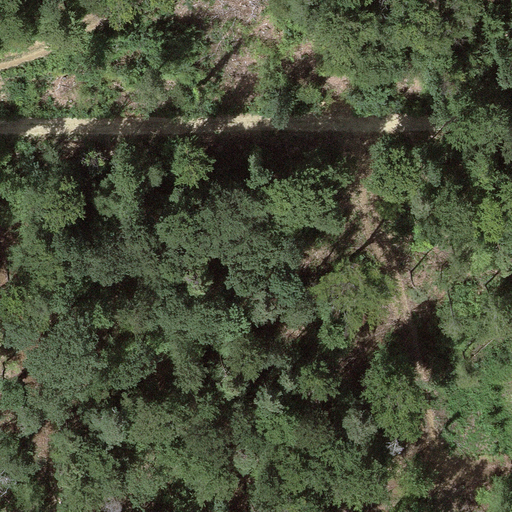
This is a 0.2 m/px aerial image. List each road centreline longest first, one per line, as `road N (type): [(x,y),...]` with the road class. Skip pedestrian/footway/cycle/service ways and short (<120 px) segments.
road 1 (track): [(0,124),(511,121)]
road 2 (track): [(0,59),(147,0)]
